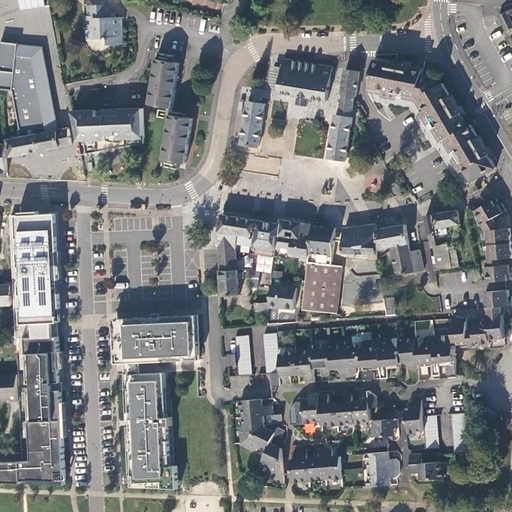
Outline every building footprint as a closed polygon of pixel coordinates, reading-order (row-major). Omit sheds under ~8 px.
[(43,0),(17,0),(20,10),(44,5),(43,0)] [(88,16),(88,29),(95,29),(96,39),(110,39),(110,45),(124,45),(123,28),(121,28),(121,17),(116,18),(116,5),(89,5),(89,16),(88,16)] [(499,15),(506,32),(511,28),(511,22),(507,12),(499,15)] [(95,29),(88,29),(87,29),(87,40),(96,39),(95,29)] [(39,151),(74,145),(68,128),(60,129),(51,87),(44,46),(20,44),(2,42),(0,57),(0,88),(15,90),(22,129),(20,130),(21,137),(10,139),(13,158),(39,153),(39,151)] [(328,101),(333,66),(284,58),(283,64),(282,71),(278,93),(299,96),(297,105),(308,106),(310,98),(328,101)] [(180,63),(156,60),(149,105),(161,107),(173,108),(180,63)] [(376,60),(370,89),(380,91),(384,90),(404,93),(406,96),(417,98),(419,101),(424,104),(438,129),(437,133),(441,139),(445,140),(450,150),(455,151),(473,182),(474,181),(496,168),(489,156),(491,155),(481,136),(478,138),(471,125),(468,127),(461,115),(464,113),(453,95),(451,96),(443,84),(438,87),(433,78),(423,75),(424,69),(410,67),(411,65),(390,60),(389,63),(376,60)] [(282,71),(283,64),(276,63),(275,70),(282,71)] [(361,72),(346,70),(342,94),(343,94),(342,103),(354,105),(356,96),(357,96),(361,72)] [(258,147),(265,105),(248,102),(241,145),(258,147)] [(187,113),(172,111),(170,118),(162,161),(186,164),(195,114),(197,105),(189,103),(187,113)] [(354,105),(342,103),(342,105),(340,116),(352,118),(353,110),(354,107),(354,105)] [(172,111),(173,108),(161,107),(160,117),(170,118),(172,111)] [(78,110),(79,111),(80,119),(81,121),(75,122),(78,136),(83,136),(84,141),(87,142),(90,154),(96,153),(100,156),(103,151),(108,155),(111,150),(117,154),(119,149),(127,147),(126,140),(144,139),(144,108),(127,109),(127,114),(104,115),(103,109),(78,110)] [(79,111),(72,111),(75,122),(81,121),(80,119),(79,111)] [(0,173),(9,173),(8,144),(1,144),(0,116),(0,173)] [(352,118),(340,116),(336,116),(329,159),(346,162),(353,118),(352,118)] [(144,139),(126,140),(127,147),(144,144),(144,139)] [(492,221),(508,212),(503,204),(501,205),(498,200),(480,210),(477,211),(484,224),(483,225),(487,233),(487,240),(489,240),(490,251),(487,252),(489,267),(488,268),(489,282),(511,280),(511,265),(500,267),(499,260),(511,258),(511,229),(495,231),(492,221)] [(469,210),(426,217),(427,222),(436,271),(478,265),(469,210)] [(27,338),(60,336),(59,308),(62,308),(61,293),(58,293),(57,279),(61,279),(60,264),(56,265),(56,251),(60,250),(58,213),(40,214),(40,211),(21,212),(21,215),(11,215),(16,338),(27,338)] [(221,263),(238,262),(237,249),(238,244),(253,247),(254,239),(255,240),(256,237),(258,237),(260,221),(251,220),(226,216),(224,215),(218,247),(220,247),(221,263)] [(256,246),(262,248),(277,249),(278,240),(280,225),(260,221),(258,237),(257,242),(256,242),(256,246)] [(283,225),(280,225),(278,240),(295,242),(312,244),(312,240),(310,240),(312,225),(287,221),(283,221),(283,225)] [(338,229),(316,225),(316,231),(338,234),(338,229)] [(360,228),(346,230),(345,238),(345,243),(345,255),(378,256),(378,249),(379,231),(378,226),(361,229),(360,228)] [(407,227),(379,231),(378,249),(394,247),(393,246),(410,243),(407,227)] [(308,283),(306,300),(340,305),(342,289),(335,289),(336,266),(335,266),(334,266),(337,242),(337,238),(338,234),(316,231),(315,231),(313,248),(312,248),(310,258),(308,283)] [(312,244),(295,242),(293,256),(310,258),(312,248),(312,244)] [(410,245),(410,243),(393,246),(394,247),(394,250),(399,275),(425,270),(421,250),(412,252),(410,245)] [(255,271),(271,273),(273,257),(257,255),(255,271)] [(222,271),(239,271),(238,262),(221,263),(222,271)] [(343,267),(336,266),(335,289),(342,289),(343,267)] [(222,271),(223,296),(240,295),(239,271),(222,271)] [(11,286),(0,286),(0,306),(12,306),(11,286)] [(271,303),(270,307),(280,308),(280,307),(286,307),(286,308),(297,310),(299,289),(273,286),(271,303)] [(510,291),(487,293),(488,308),(489,321),(475,323),(476,336),(491,336),(490,331),(506,330),(504,308),(511,307),(511,297),(510,291)] [(387,298),(388,316),(399,315),(398,297),(387,298)] [(306,300),(305,312),(319,313),(320,305),(340,308),(340,305),(306,300)] [(256,312),(270,311),(270,307),(271,303),(255,304),(256,312)] [(320,305),(319,313),(339,315),(340,308),(320,305)] [(129,369),(132,486),(179,488),(178,465),(168,465),(168,456),(171,455),(170,426),(172,425),(172,417),(163,417),(161,368),(160,361),(201,360),(199,315),(115,318),(117,363),(129,363),(129,369)] [(454,335),(455,346),(469,345),(469,349),(477,348),(476,336),(470,337),(469,319),(459,319),(459,323),(454,323),(454,335)] [(491,340),(507,339),(506,330),(490,331),(491,336),(476,336),(477,348),(492,347),(491,340)] [(265,335),(268,374),(272,374),(282,373),(281,355),(279,333),(265,335)] [(447,375),(457,374),(457,366),(456,352),(455,346),(454,335),(416,338),(416,340),(419,365),(433,365),(433,376),(441,376),(441,365),(452,366),(449,367),(447,369),(447,375)] [(33,460),(0,461),(0,481),(22,482),(22,480),(25,480),(66,480),(60,336),(27,338),(33,460)] [(239,366),(241,377),(254,376),(251,336),(237,337),(238,355),(239,366)] [(365,367),(366,381),(376,379),(375,373),(369,371),(369,367),(381,367),(402,365),(402,362),(400,340),(400,338),(382,340),(362,341),(363,344),(365,367)] [(400,340),(402,362),(409,361),(410,368),(414,371),(419,370),(419,365),(416,340),(410,341),(410,339),(400,340)] [(347,347),(349,377),(356,376),(358,373),(357,367),(365,367),(363,344),(353,345),(353,347),(347,347)] [(313,346),(314,353),(315,368),(322,368),(323,377),(332,376),(331,369),(330,346),(323,347),(323,345),(313,346)] [(339,375),(343,378),(349,377),(347,347),(339,348),(339,345),(330,346),(331,369),(339,369),(339,375)] [(297,352),(299,375),(306,374),(307,381),(309,383),(317,382),(315,368),(314,353),(307,353),(307,351),(297,352)] [(282,373),(272,374),(274,386),(293,385),(292,375),(299,375),(297,352),(288,353),(288,355),(281,355),(282,373)] [(229,355),(230,367),(239,366),(238,355),(229,355)] [(230,367),(231,377),(241,377),(239,366),(230,367)] [(11,401),(19,401),(18,375),(0,374),(0,398),(10,398),(11,401)] [(372,409),(379,409),(378,398),(370,392),(365,392),(361,393),(361,401),(354,402),(356,423),(356,425),(366,424),(366,422),(372,422),(372,409)] [(338,403),(340,427),(350,426),(349,423),(356,423),(354,402),(354,393),(347,394),(345,396),(345,403),(338,403)] [(330,427),(340,427),(338,403),(330,404),(330,395),(321,395),(321,397),(323,421),(323,425),(329,425),(330,427)] [(323,421),(321,397),(311,397),(312,401),(304,402),(305,409),(300,410),(298,412),(299,425),(317,424),(317,421),(323,421)] [(244,411),(245,418),(265,416),(274,416),(275,416),(274,407),(265,407),(264,400),(241,401),(241,402),(242,411),(244,411)] [(415,411),(407,412),(408,418),(408,435),(419,434),(419,431),(426,431),(425,417),(423,401),(414,402),(415,411)] [(399,419),(399,413),(390,413),(390,420),(375,421),(375,428),(373,428),(374,438),(388,437),(396,436),(396,429),(400,428),(399,419)] [(469,453),(466,414),(465,414),(453,415),(456,454),(469,453)] [(242,428),(243,444),(244,443),(266,428),(265,416),(245,418),(246,427),(242,428)] [(437,416),(425,417),(426,431),(427,450),(440,449),(437,416)] [(244,443),(243,444),(258,451),(260,447),(269,452),(273,444),(276,436),(278,433),(266,428),(244,443)] [(280,428),(278,433),(276,436),(282,438),(286,431),(280,428)] [(370,440),(370,451),(388,451),(388,439),(370,440)] [(276,480),(285,484),(283,449),(273,444),(269,452),(264,463),(271,467),(270,470),(278,474),(276,480)] [(330,448),(324,449),(327,478),(333,478),(334,481),(343,480),(344,480),(344,472),(342,456),(335,457),(334,451),(330,448)] [(316,458),(309,459),(311,480),(311,482),(321,481),(321,479),(327,478),(324,449),(320,449),(315,452),(316,458)] [(300,460),(292,460),(294,483),(304,483),(304,480),(311,480),(309,459),(308,451),(302,451),(300,454),(300,460)] [(370,464),(370,470),(400,468),(400,461),(396,459),(390,460),(389,452),(366,454),(367,464),(370,464)] [(410,456),(412,474),(422,473),(422,481),(445,479),(444,470),(442,470),(441,463),(423,464),(422,455),(410,456)] [(368,478),(369,487),(392,485),(391,478),(398,478),(401,474),(400,468),(370,470),(371,478),(368,478)]
